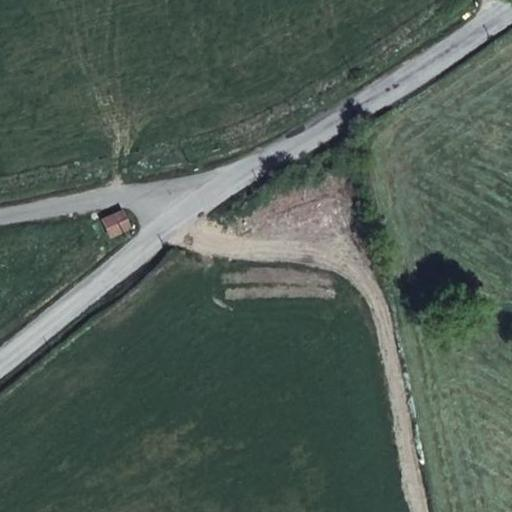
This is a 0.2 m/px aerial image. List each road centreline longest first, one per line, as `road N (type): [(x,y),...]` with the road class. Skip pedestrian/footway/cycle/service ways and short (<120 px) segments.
road 1 (unclassified): [(262,173),(177,227),(0,371)]
road 2 (unclassified): [(511,17),(262,173)]
road 3 (unclassified): [(262,173),(0,217)]
